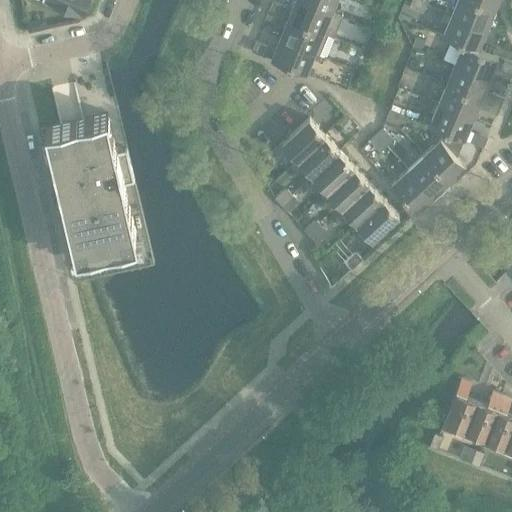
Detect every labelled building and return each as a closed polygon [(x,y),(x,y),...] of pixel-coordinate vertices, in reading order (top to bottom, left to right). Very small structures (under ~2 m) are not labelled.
[(53,0),(56,1),(55,5),(70,11),(72,7),(83,12),(87,0),(53,0)] [(332,12),(302,0),(296,0),(289,18),(328,34),(330,35),(332,31),(325,28),(332,12)] [(302,0),(332,12),(336,0),(302,0)] [(427,4),(418,0),(412,0),(410,6),(423,12),(427,4)] [(475,0),(458,0),(452,14),(487,28),(495,8),(475,0)] [(475,0),(495,8),(498,0),(475,0)] [(270,10),(283,15),(287,7),(273,1),(270,10)] [(283,15),(270,10),(266,18),(280,24),(283,15)] [(478,49),(478,48),(487,28),(452,14),(444,35),(457,41),(464,44),(464,43),(478,49)] [(289,18),(281,38),(315,52),(320,54),(328,34),(289,18)] [(415,36),(412,45),(421,48),(424,39),(415,36)] [(315,52),(281,38),(272,59),(313,76),(315,71),(308,68),(315,52)] [(257,41),(253,51),(266,56),(270,47),(257,41)] [(464,44),(457,41),(456,44),(462,47),(456,63),(490,78),(498,57),(478,48),(478,49),(464,43),(464,44)] [(500,69),(511,73),(511,62),(504,59),(500,69)] [(490,78),(456,63),(449,80),(442,77),(441,80),(482,98),(490,78)] [(482,98),(441,80),(439,84),(446,87),(439,103),(473,118),(482,98)] [(487,100),(501,106),(504,97),(490,92),(487,100)] [(501,106),(487,100),(484,109),(497,114),(501,106)] [(424,122),(445,130),(465,139),(473,118),(439,103),(432,119),(426,117),(424,122)] [(391,108),(387,118),(400,123),(404,114),(391,108)] [(39,129),(73,273),(75,282),(154,264),(134,178),(128,154),(127,147),(118,110),(117,110),(108,113),(104,113),(84,118),(82,119),(62,123),(60,124),(45,127),(39,129)] [(297,159),(324,133),(309,116),(281,142),(297,159)] [(377,134),(387,145),(394,138),(384,128),(377,134)] [(425,154),(450,181),(467,166),(458,156),(465,139),(445,130),(441,138),(425,154)] [(470,141),(484,147),(488,137),(474,132),(470,141)] [(324,133),(297,159),(311,175),(339,149),(324,133)] [(387,145),(377,134),(370,140),(380,151),(387,145)] [(339,149),(311,175),(326,191),(354,165),(339,149)] [(450,181),(425,154),(409,168),(434,196),(450,181)] [(267,156),(256,166),(263,173),(274,163),(267,156)] [(354,165),(326,191),(321,196),(327,202),(332,197),(341,207),(368,181),(354,165)] [(434,196),(409,168),(392,184),(417,211),(434,196)] [(356,222),(383,197),(368,181),(341,207),(356,222)] [(280,204),(291,194),(285,188),(275,197),(280,204)] [(291,194),(280,204),(287,211),(297,201),(291,194)] [(383,197),(356,222),(371,239),(399,213),(383,197)] [(310,236),(320,226),(315,219),(304,229),(310,236)] [(320,226),(310,236),(316,243),(327,233),(320,226)] [(344,261),(351,269),(362,259),(355,251),(344,261)] [(461,377),(441,427),(462,435),(474,405),(464,401),(471,381),(461,377)] [(474,405),(462,435),(482,443),(502,393),(493,389),(485,409),(474,405)] [(502,393),(482,443),(502,451),(511,426),(511,420),(504,417),(511,397),(502,393)] [(511,426),(502,451),(511,455),(511,426)] [(429,446),(437,449),(442,435),(434,432),(429,446)] [(470,462),(479,465),(484,452),(476,448),(470,462)]
